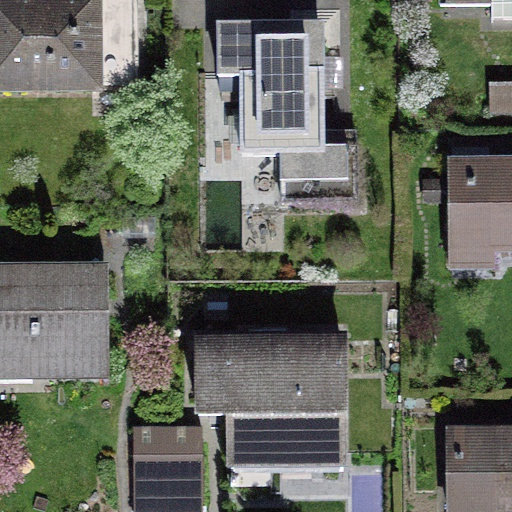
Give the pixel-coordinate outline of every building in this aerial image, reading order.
[(134,0),(0,0),(0,99),(100,100),(100,66),(134,66),(134,0)] [(511,0),(490,0),(491,19),(511,19),(511,0)] [(323,27),(219,28),(220,78),(241,78),(242,157),(283,156),(283,205),(358,204),(357,151),(324,151),(323,27)] [(511,80),(491,81),(492,113),(511,112),(511,80)] [(511,251),(511,161),(446,162),(448,265),(491,265),(491,252),(511,251)] [(104,267),(0,268),(0,375),(106,373),(104,267)] [(343,343),(191,343),(190,430),(223,431),(223,480),(343,480),(343,343)] [(169,511),(169,431),(132,431),(131,511),(169,511)] [(169,431),(169,511),(200,511),(200,431),(169,431)] [(511,511),(511,431),(449,432),(449,511),(511,511)]
